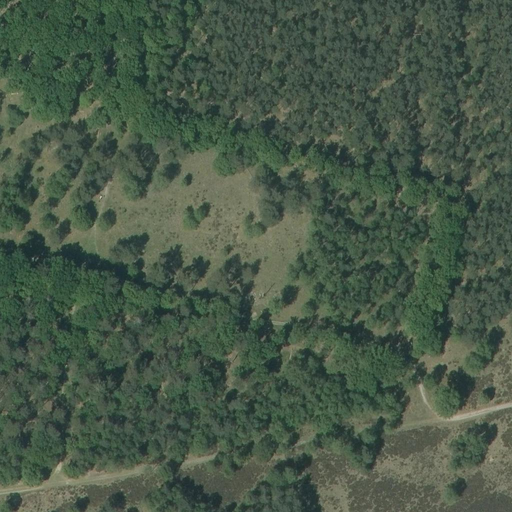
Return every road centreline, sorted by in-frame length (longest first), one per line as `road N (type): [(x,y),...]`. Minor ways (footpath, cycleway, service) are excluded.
road 1 (track): [(51,484),(61,461),(80,268),(109,177),(117,0)]
road 2 (track): [(0,254),(394,348),(409,358),(432,420)]
road 3 (track): [(511,406),(51,484)]
